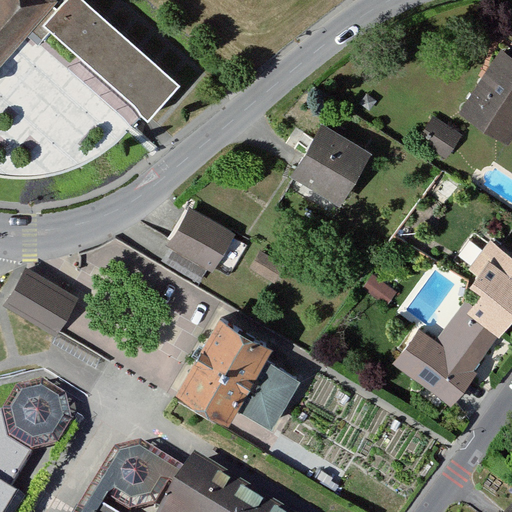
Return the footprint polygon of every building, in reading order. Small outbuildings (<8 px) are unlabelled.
[(0,0),(0,60),(51,0),(0,0)] [(178,78),(90,0),(59,0),(40,22),(144,115),(178,78)] [(511,130),(511,55),(497,46),(455,109),(504,142),(511,130)] [(452,149),(464,127),(435,111),(423,133),(452,149)] [(372,143),(320,113),(288,167),(340,197),(372,143)] [(235,227),(184,201),(163,242),(214,268),(235,227)] [(511,314),(511,252),(491,238),(466,275),(481,285),(463,311),(458,307),(438,336),(416,322),(389,360),(452,402),(511,314)] [(260,251),(249,268),(275,284),(286,267),(260,251)] [(77,291),(25,263),(3,303),(55,331),(77,291)] [(272,345),(217,314),(175,388),(228,418),(234,407),(271,428),(299,379),(264,359),(272,345)] [(62,396),(39,383),(10,389),(0,408),(0,421),(6,439),(30,450),(56,443),(69,421),(62,396)] [(277,511),(195,462),(181,481),(125,449),(84,511),(100,511),(107,502),(123,511),(150,511),(153,511),(277,511)] [(0,511),(6,511),(17,495),(0,485),(0,511)]
